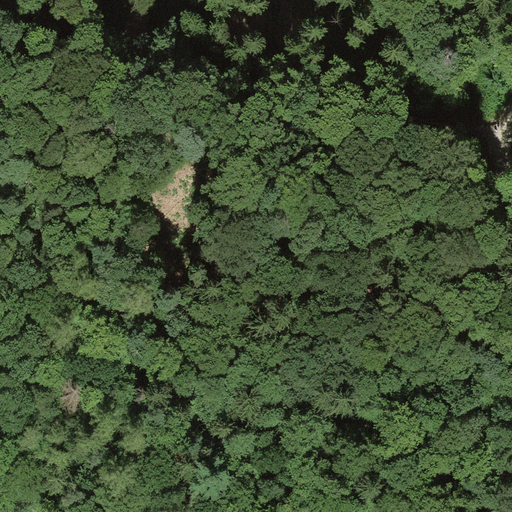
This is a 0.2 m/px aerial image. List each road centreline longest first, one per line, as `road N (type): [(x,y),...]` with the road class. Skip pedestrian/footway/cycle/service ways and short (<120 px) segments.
road 1 (track): [(511,208),(462,119),(511,116)]
road 2 (track): [(462,119),(428,105),(388,0)]
